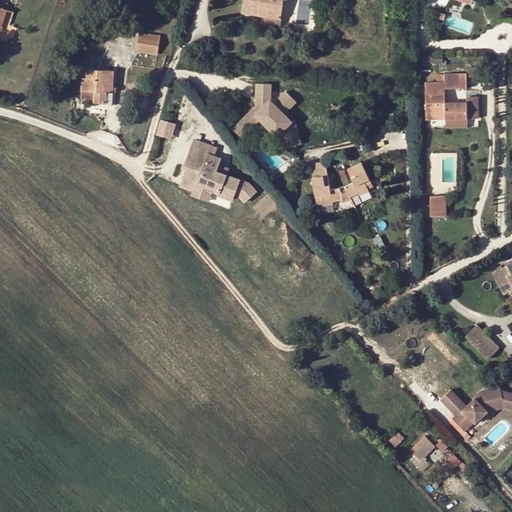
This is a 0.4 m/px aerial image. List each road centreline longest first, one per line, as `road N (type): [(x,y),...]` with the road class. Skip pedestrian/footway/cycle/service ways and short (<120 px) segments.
road 1 (residential): [(138,163),(159,172),(309,331),(349,327),(411,287)]
road 2 (residential): [(138,163),(161,65),(199,0)]
road 3 (residential): [(482,249),(474,229),(486,191),(487,92)]
road 4 (residential): [(411,287),(402,129)]
road 5 (residential): [(0,114),(138,163)]
